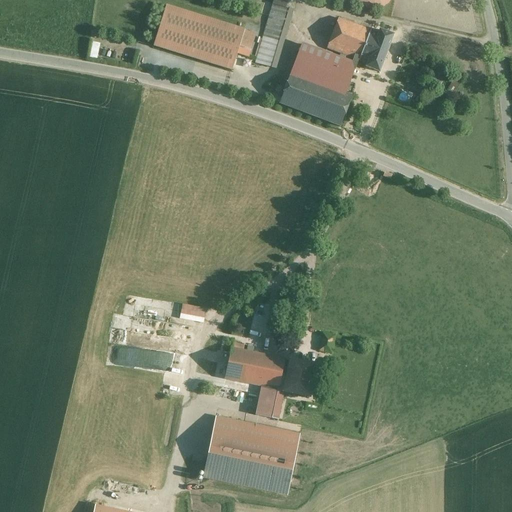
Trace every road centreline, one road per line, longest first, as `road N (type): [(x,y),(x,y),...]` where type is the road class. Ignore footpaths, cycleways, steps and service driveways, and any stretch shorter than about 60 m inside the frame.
road 1 (tertiary): [(0,54),(143,77),(259,111),(511,218)]
road 2 (unclassified): [(486,0),(511,179)]
